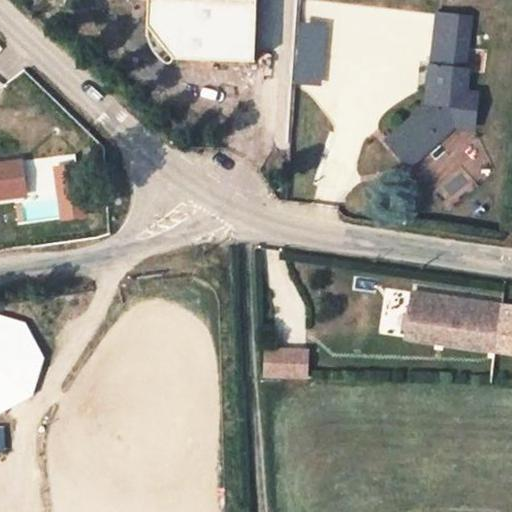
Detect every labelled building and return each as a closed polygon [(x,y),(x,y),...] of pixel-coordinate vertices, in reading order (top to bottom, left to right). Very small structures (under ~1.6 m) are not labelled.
[(130,0),(131,2),(131,0),(142,0),(148,0),(147,0),(150,0),(150,26),(150,33),(150,40),(151,45),(152,48),(153,53),(155,57),(157,60),(160,63),(163,65),(166,66),(167,66),(169,66),(172,64),(174,64),(176,63),(256,66),(258,0),(130,0)] [(298,29),(298,79),(325,79),(325,29),(298,29)] [(411,166),(424,154),(414,143),(429,130),(438,141),(455,126),(474,128),(478,93),(466,92),(468,70),(465,70),(468,47),(435,44),(433,66),(431,66),(427,105),(388,140),(411,166)] [(424,154),(438,141),(429,130),(414,143),(424,154)] [(0,196),(27,193),(23,160),(0,162),(0,196)] [(511,305),(413,291),(412,303),(511,318),(511,305)] [(511,351),(511,318),(412,303),(407,336),(511,351)] [(32,327),(21,315),(6,308),(0,307),(0,401),(14,397),(27,388),(37,374),(41,358),(39,342),(32,327)] [(307,351),(267,350),(267,376),(307,377),(307,351)]
